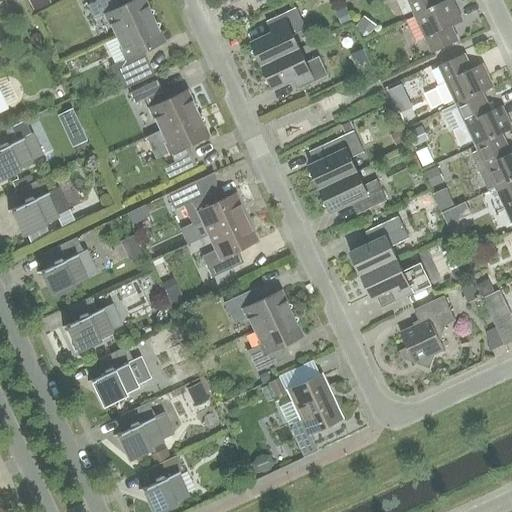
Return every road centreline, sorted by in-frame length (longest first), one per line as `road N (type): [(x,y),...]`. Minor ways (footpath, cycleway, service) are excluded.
road 1 (residential): [(511,371),(393,428),(190,0)]
road 2 (residential): [(103,511),(0,297)]
